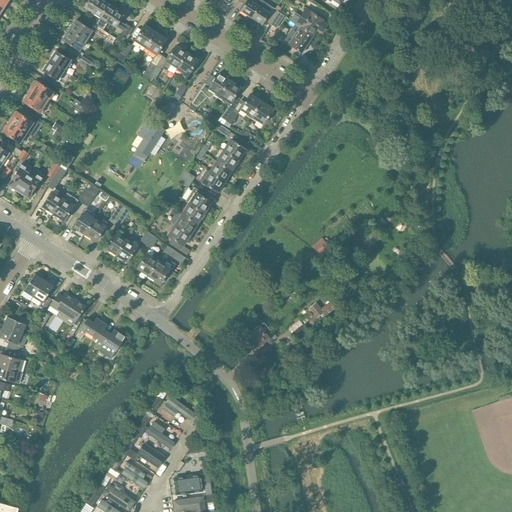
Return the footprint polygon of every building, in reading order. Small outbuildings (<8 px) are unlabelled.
[(100,17),(108,6),(100,1),(99,2),(95,0),(89,0),(83,10),(85,7),(86,8),(100,17)] [(239,0),(239,1),(245,5),(240,11),(251,18),(261,2),(262,0),(239,0)] [(274,5),(274,6),(267,1),(265,5),(261,2),(251,18),(262,25),(266,19),(271,22),(274,19),(278,12),(280,9),(274,5)] [(108,6),(100,17),(99,19),(97,22),(95,26),(102,30),(107,22),(116,28),(117,27),(123,31),(121,33),(127,37),(132,28),(127,25),(126,26),(120,22),(123,17),(115,11),(112,8),(108,6)] [(295,24),(313,35),(317,30),(321,33),(327,25),(322,22),(322,21),(305,10),(300,18),(294,14),(290,20),(295,24)] [(278,12),(274,19),(271,22),(270,25),(276,28),(284,16),(278,12)] [(98,21),(86,13),(83,18),(93,24),(93,25),(94,25),(95,26),(97,22),(98,21)] [(115,39),(102,30),(95,26),(94,25),(90,30),(76,20),(73,25),(71,24),(68,30),(85,41),(91,31),(112,44),(115,39)] [(289,44),(302,52),(313,35),(295,24),(292,29),(297,32),(289,44)] [(144,50),(154,33),(144,26),(134,41),(135,41),(140,44),(139,47),(144,50)] [(78,51),(85,41),(68,30),(64,35),(66,36),(62,41),(78,51)] [(154,33),(144,50),(148,53),(150,50),(156,54),(155,55),(156,55),(166,40),(165,40),(154,33)] [(122,63),(132,46),(127,43),(117,60),(122,63)] [(186,54),(176,47),(162,68),(167,71),(169,67),(175,71),(186,54)] [(49,61),(65,72),(72,61),(56,51),(49,61)] [(84,54),(83,55),(80,59),(91,66),(94,68),(97,63),(84,54)] [(186,54),(175,71),(182,75),(179,79),(183,82),(198,61),(197,60),(197,61),(186,54)] [(80,59),(76,65),(85,71),(87,67),(90,68),(91,66),(80,59)] [(65,72),(49,61),(43,71),(59,82),(65,72)] [(150,63),(141,77),(147,80),(156,66),(150,63)] [(154,80),(161,70),(156,66),(147,80),(148,80),(149,80),(151,78),(154,80)] [(198,94),(191,104),(197,107),(207,97),(210,99),(214,95),(218,98),(229,81),(218,75),(219,74),(218,74),(209,88),(204,85),(205,84),(204,84),(198,94)] [(229,81),(218,98),(223,101),(224,99),(230,103),(240,88),(239,88),(229,81)] [(29,92),(46,102),(53,92),(36,82),(29,92)] [(178,101),(187,87),(181,83),(172,97),(178,101)] [(151,85),(145,95),(155,101),(152,107),(162,113),(172,98),(151,85)] [(46,102),(29,92),(23,102),(39,113),(46,102)] [(247,123),(250,118),(260,102),(250,95),(240,110),(246,113),(242,119),(247,123)] [(76,100),(73,105),(85,113),(88,108),(76,100)] [(260,102),(250,118),(256,122),(257,120),(262,124),(263,124),(273,109),(272,109),(260,102)] [(223,124),(232,111),(227,108),(218,121),(223,124)] [(237,115),(237,114),(232,111),(223,124),(228,128),(237,115)] [(16,112),(9,122),(26,133),(33,137),(41,124),(30,117),(28,120),(16,112)] [(148,120),(137,135),(143,139),(137,149),(147,156),(164,130),(148,120)] [(26,133),(9,122),(2,132),(19,143),(26,133)] [(55,123),(52,128),(56,130),(64,136),(69,139),(72,134),(55,123)] [(239,135),(249,141),(253,135),(243,129),(239,135)] [(56,130),(52,135),(61,141),(64,136),(56,130)] [(223,151),(238,161),(245,150),(244,149),(247,144),(237,137),(234,142),(231,140),(223,151)] [(0,163),(1,164),(8,153),(17,159),(22,152),(7,143),(3,150),(0,147),(0,163)] [(210,146),(206,143),(200,152),(204,154),(210,146)] [(28,154),(23,151),(23,150),(22,152),(17,159),(23,162),(28,154)] [(231,172),(238,161),(223,151),(216,162),(231,172)] [(66,169),(73,158),(64,152),(64,153),(58,163),(66,168),(65,168),(66,169)] [(196,157),(200,160),(204,154),(200,152),(196,157)] [(224,182),(231,172),(216,162),(209,173),(224,182)] [(47,175),(52,179),(60,166),(55,163),(47,175)] [(18,191),(29,174),(24,170),(25,168),(21,165),(8,184),(12,187),(13,189),(15,190),(17,190),(18,191)] [(61,167),(53,179),(58,183),(66,171),(61,167)] [(224,182),(209,173),(206,170),(199,181),(203,183),(217,193),(224,182)] [(195,177),(184,171),(181,176),(191,183),(195,177)] [(29,174),(18,191),(20,192),(21,194),(23,196),(25,195),(29,198),(41,178),(37,175),(35,177),(29,174)] [(177,181),(188,188),(191,183),(181,176),(177,181)] [(87,184),(77,200),(82,204),(93,187),(87,184)] [(98,191),(93,187),(82,204),(87,207),(98,191)] [(194,187),(185,201),(189,204),(204,214),(207,208),(211,203),(202,197),(204,194),(194,187)] [(53,190),(42,207),(53,214),(56,208),(62,199),(56,195),(59,191),(55,189),(54,188),(53,190)] [(171,191),(168,196),(175,201),(178,196),(171,191)] [(68,203),(62,199),(56,208),(53,214),(64,221),(72,208),(76,202),(71,199),(68,203)] [(163,201),(159,208),(166,213),(170,206),(163,201)] [(119,204),(108,221),(113,224),(124,207),(119,204)] [(189,204),(182,215),(197,224),(204,214),(189,204)] [(119,228),(130,211),(124,207),(113,224),(119,228)] [(84,234),(91,224),(94,220),(88,216),(90,212),(86,209),(73,227),(84,234)] [(190,235),(197,224),(182,215),(175,225),(190,235)] [(84,234),(95,241),(107,223),(103,220),(100,224),(94,220),(91,224),(84,234)] [(190,235),(175,225),(168,236),(172,239),(168,244),(179,250),(182,245),(183,246),(190,235)] [(116,255),(125,240),(119,236),(122,232),(117,229),(105,248),(116,255)] [(146,231),(140,242),(145,245),(152,235),(146,231)] [(150,249),(157,238),(152,235),(145,245),(150,249)] [(328,247),(322,240),(320,242),(318,239),(314,243),(319,249),(316,251),(322,258),(329,252),(326,249),(328,247)] [(125,240),(116,255),(127,262),(139,243),(134,240),(131,244),(125,240)] [(174,258),(175,255),(177,253),(167,246),(163,252),(174,258)] [(148,276),(157,261),(151,257),(154,253),(149,250),(137,268),(148,276)] [(157,261),(148,276),(160,283),(169,269),(170,270),(175,264),(168,259),(166,261),(164,265),(157,261)] [(33,297),(44,280),(35,274),(24,291),(33,297)] [(44,280),(33,297),(42,303),(39,306),(40,307),(36,312),(41,315),(45,310),(52,299),(47,296),(53,286),(44,280)] [(79,316),(85,307),(65,294),(63,298),(57,294),(51,305),(75,321),(73,324),(78,327),(83,319),(79,316)] [(13,305),(23,312),(27,306),(16,300),(13,305)] [(331,301),(321,309),(316,302),(307,310),(308,311),(300,318),(305,324),(310,320),(311,320),(315,317),(316,318),(318,317),(320,320),(336,307),(331,301)] [(3,327),(21,335),(25,325),(29,327),(32,321),(20,316),(18,321),(7,317),(3,327)] [(98,340),(107,326),(95,318),(93,323),(86,319),(80,328),(75,336),(81,340),(86,332),(98,340)] [(268,330),(263,323),(260,326),(258,327),(257,327),(254,329),(254,331),(244,339),(245,339),(245,341),(248,344),(249,344),(254,351),(270,338),(274,335),(269,329),(268,330)] [(98,340),(93,348),(98,351),(111,359),(116,351),(125,337),(113,330),(110,334),(104,330),(107,326),(98,340)] [(3,327),(0,332),(0,337),(9,342),(7,347),(18,352),(21,347),(22,348),(27,337),(21,335),(3,327)] [(0,366),(22,372),(25,361),(5,355),(6,352),(0,350),(0,366)] [(0,378),(19,384),(22,372),(0,366),(0,378)] [(0,399),(3,400),(3,398),(1,397),(3,390),(8,391),(9,384),(0,381),(0,399)] [(158,397),(162,400),(171,387),(166,384),(158,397)] [(162,400),(158,397),(151,407),(155,411),(162,400)] [(163,407),(173,414),(174,415),(178,411),(190,420),(194,413),(171,397),(168,402),(167,401),(163,407)] [(149,420),(153,414),(148,411),(144,417),(149,420)] [(137,427),(142,430),(149,420),(144,417),(137,427)] [(146,433),(169,449),(174,442),(161,434),(164,429),(153,422),(146,433)] [(128,442),(132,445),(138,436),(134,433),(128,442)] [(128,442),(121,452),(126,455),(130,449),(132,445),(128,442)] [(164,457),(143,443),(139,449),(136,453),(130,449),(126,455),(135,461),(138,456),(157,469),(164,457)] [(122,460),(126,455),(121,452),(117,457),(110,468),(115,471),(122,460)] [(143,488),(147,482),(134,474),(138,469),(127,462),(123,466),(126,468),(122,474),(143,488)] [(96,490),(101,493),(105,487),(100,484),(96,490)] [(134,502),(119,492),(109,485),(103,494),(128,511),(134,502)] [(98,496),(94,493),(81,511),(91,511),(94,508),(91,507),(98,496)] [(205,511),(203,498),(203,497),(173,501),(175,511),(192,509),(192,511),(205,511)] [(119,511),(101,500),(97,506),(105,511),(119,511)]
